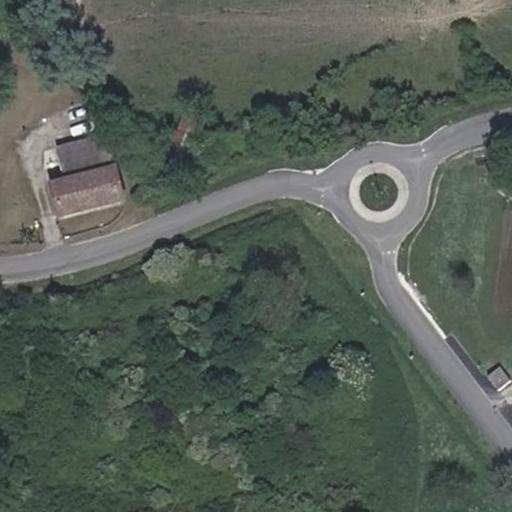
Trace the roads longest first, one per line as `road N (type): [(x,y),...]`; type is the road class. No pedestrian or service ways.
road 1 (unclassified): [(0,267),(56,271),(263,191),(349,190)]
road 2 (residential): [(391,235),(400,288),(511,432)]
